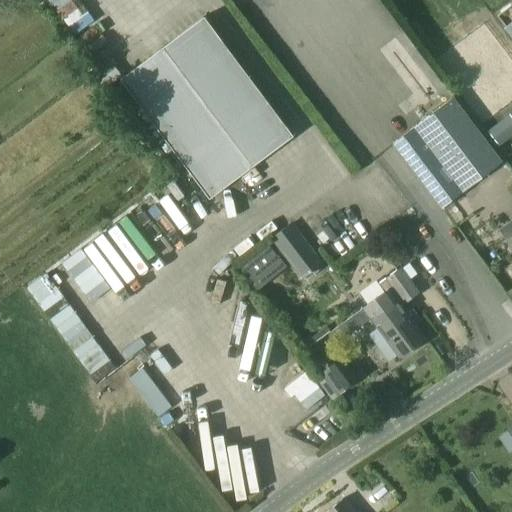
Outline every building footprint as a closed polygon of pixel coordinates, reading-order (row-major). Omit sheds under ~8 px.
[(205,17),(121,79),(209,198),(294,135),(205,17)] [(502,161),(454,96),(392,143),(442,207),(502,161)] [(150,193),(140,199),(160,230),(170,224),(150,193)] [(109,226),(149,275),(167,260),(128,211),(109,226)] [(289,223),(269,237),(300,278),(320,263),(289,223)] [(113,291),(116,294),(141,274),(108,233),(74,261),(104,298),(113,291)] [(288,267),(270,245),(240,269),(258,291),(288,267)] [(76,328),(96,313),(58,261),(38,275),(76,328)] [(354,315),(351,317),(358,327),(371,318),(379,328),(375,331),(372,338),(387,358),(394,357),(398,354),(400,357),(426,338),(416,324),(421,320),(414,310),(408,314),(398,300),(402,297),(405,302),(419,292),(402,267),(380,283),(386,292),(364,308),(354,315)] [(237,366),(251,369),(263,315),(249,311),(237,366)] [(78,329),(112,373),(134,355),(101,312),(78,329)] [(323,372),(339,394),(353,383),(337,362),(323,372)] [(282,377),(286,383),(305,369),(300,363),(282,377)] [(144,368),(130,379),(159,417),(173,407),(144,368)] [(306,411),(326,394),(306,370),(286,386),(306,411)] [(511,429),(500,437),(511,454),(511,453),(511,429)] [(355,511),(344,498),(327,511),(355,511)]
